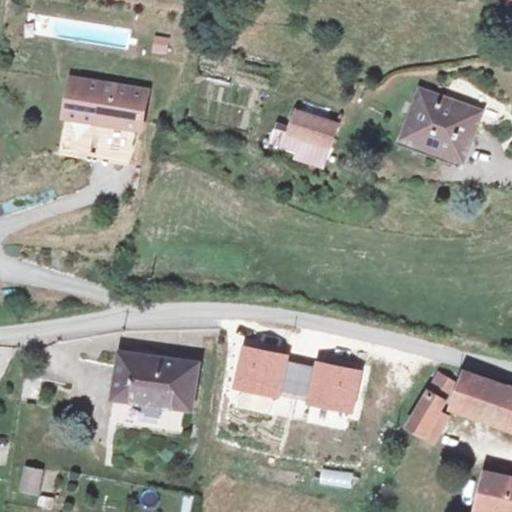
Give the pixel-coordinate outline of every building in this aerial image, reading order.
[(89,43),(125,47),(127,30),(91,26),(89,43)] [(151,51),(167,53),(168,36),(152,35),(151,51)] [(143,85),(67,78),(64,115),(139,122),(143,85)] [(464,106),(401,102),(397,152),(458,157),(464,106)] [(293,106),(285,129),(274,125),(268,143),(327,162),(340,121),(293,106)] [(112,380),(191,387),(196,339),(118,333),(112,380)] [(362,368),(243,343),(233,389),(352,411),(362,368)] [(511,404),(511,386),(459,368),(445,403),(505,424),(511,404)] [(433,374),(406,419),(419,427),(417,433),(426,439),(440,416),(431,409),(447,383),(433,374)] [(36,494),(43,470),(25,464),(18,489),(36,494)] [(511,511),(511,478),(479,472),(471,511),(511,511)]
